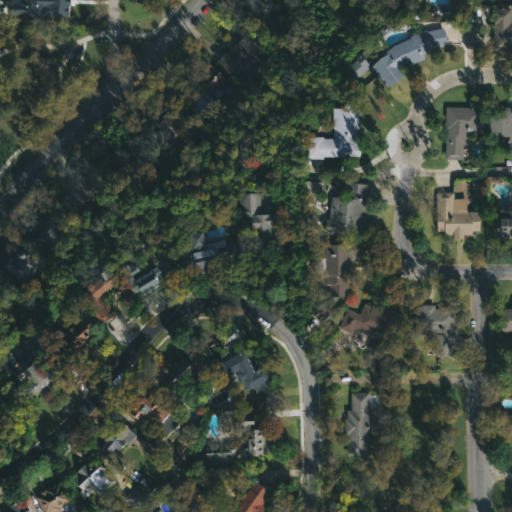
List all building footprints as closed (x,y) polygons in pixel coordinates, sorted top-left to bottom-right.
[(69,0),(4,0),(4,16),(70,16),(69,0)] [(89,0),(89,2),(84,2),(84,11),(75,11),(75,8),(71,8),(71,0),(41,2),(41,0),(89,0)] [(260,0),(267,4),(260,16),(238,2),(239,0),(260,0)] [(511,6),(511,43),(496,43),(496,6),(511,6)] [(410,72),(388,86),(377,69),(394,56),(389,49),(414,36),(413,34),(430,27),(438,47),(426,52),(428,56),(407,66),(410,72)] [(247,32),(253,38),(258,33),(262,38),(258,43),(260,46),(231,74),(218,60),(247,32)] [(345,69),(356,80),(371,66),(360,55),(345,69)] [(225,77),(208,95),(212,99),(196,116),(176,96),(188,84),(192,88),(214,66),(225,77)] [(190,124),(170,142),(154,125),(165,115),(161,111),(172,100),(181,110),(179,113),(190,124)] [(360,103),(360,111),(361,111),(361,155),(326,155),(326,157),(314,157),(314,135),(336,137),(336,106),(347,106),(347,103),(360,103)] [(511,136),(499,136),(499,106),(511,106),(511,136)] [(485,107),(484,137),(478,137),(478,133),(471,133),(470,146),(465,145),(465,159),(446,158),(448,107),(485,107)] [(150,144),(159,154),(151,162),(153,164),(139,179),(137,177),(125,189),(115,179),(127,167),(126,165),(140,151),(141,153),(150,144)] [(93,205),(80,217),(62,198),(94,167),(110,183),(90,202),(93,205)] [(369,194),(369,198),(372,198),(371,212),(367,212),(365,233),(330,230),(333,195),(345,197),(347,181),(370,184),(369,194)] [(265,191),(265,212),(278,212),(278,225),(276,225),(276,239),(273,239),(273,242),(257,242),(257,215),(245,215),(245,191),(265,191)] [(455,193),(455,198),(468,197),(468,210),(482,210),(482,231),(474,231),(474,234),(466,234),(466,238),(455,238),(455,234),(445,234),(445,231),(437,231),(437,192),(455,191),(455,193)] [(511,209),(511,238),(496,238),(496,209),(511,209)] [(49,215),(65,231),(58,238),(56,236),(46,246),(53,252),(47,259),(26,239),(28,236),(27,235),(29,233),(30,234),(40,222),(41,223),(49,215)] [(207,229),(210,242),(229,238),(230,243),(238,241),(241,253),(224,257),(226,266),(200,271),(199,266),(184,269),(181,255),(196,251),(192,233),(207,229)] [(361,243),(361,258),(355,258),(354,278),(349,278),(349,295),(332,294),(332,284),(328,284),(329,275),(324,275),(325,243),(361,243)] [(28,251),(45,267),(20,290),(12,281),(10,283),(0,273),(0,266),(8,258),(13,263),(19,258),(16,253),(20,248),(24,248),(28,251)] [(176,271),(164,279),(166,282),(147,293),(144,288),(137,292),(124,271),(139,261),(147,274),(171,258),(176,266),(175,267),(177,271),(176,271)] [(117,311),(108,318),(83,286),(110,265),(122,280),(104,294),(117,311)] [(365,304),(372,307),(374,304),(387,311),(388,308),(408,317),(401,331),(395,329),(385,350),(371,343),(372,342),(341,327),(349,309),(360,314),(365,304)] [(436,304),(436,308),(443,308),(443,306),(456,306),(457,355),(438,356),(438,342),(426,342),(426,327),(416,328),(415,306),(423,306),(423,304),(436,304)] [(511,304),(511,331),(503,331),(503,304),(511,304)] [(90,317),(100,328),(73,352),(62,339),(79,323),(81,325),(90,317)] [(221,353),(174,398),(161,383),(176,369),(174,366),(186,354),(189,358),(208,340),(221,353)] [(249,350),(259,371),(272,364),(281,381),(258,393),(255,387),(251,390),(246,381),(243,382),(236,368),(229,372),(225,363),(249,350)] [(51,389),(44,394),(42,390),(34,396),(26,386),(34,380),(28,372),(54,353),(66,368),(57,375),(61,382),(51,389)] [(370,392),(370,394),(394,394),(393,408),(370,408),(370,419),(377,419),(377,434),(370,434),(370,455),(347,455),(347,435),(344,435),(344,417),(347,417),(347,409),(351,409),(351,392),(370,392)] [(148,394),(156,401),(158,398),(165,404),(164,406),(168,409),(155,425),(150,421),(147,425),(132,414),(148,394)] [(256,414),(256,429),(266,428),(266,434),(271,433),(272,450),(265,450),(265,455),(239,455),(239,460),(229,460),(229,463),(209,465),(208,443),(246,441),(246,431),(236,431),(235,415),(256,414)] [(511,435),(502,435),(502,423),(505,422),(505,416),(511,415),(511,435)] [(127,422),(140,433),(132,443),(131,442),(114,462),(102,452),(119,428),(121,429),(127,422)] [(201,446),(185,467),(171,456),(188,436),(201,446)] [(117,476),(91,499),(73,478),(98,455),(117,476)] [(156,489),(136,510),(124,499),(144,477),(156,489)] [(67,480),(72,492),(70,493),(77,508),(74,509),(75,511),(44,511),(38,497),(44,494),(42,491),(67,480)] [(264,511),(232,511),(256,480),(273,492),(264,504),(268,507),(264,511)] [(156,499),(160,505),(162,504),(164,511),(142,511),(156,499)] [(23,503),(25,506),(30,504),(34,511),(9,511),(14,510),(11,506),(22,500),(23,503)]
